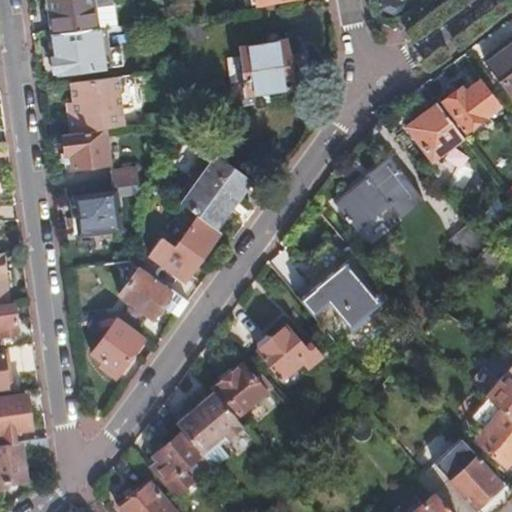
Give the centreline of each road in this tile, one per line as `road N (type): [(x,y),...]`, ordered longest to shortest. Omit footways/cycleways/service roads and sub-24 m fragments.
road 1 (unclassified): [(10,0),(66,418),(90,461)]
road 2 (residential): [(372,92),(90,461)]
road 3 (residential): [(494,0),(372,92)]
